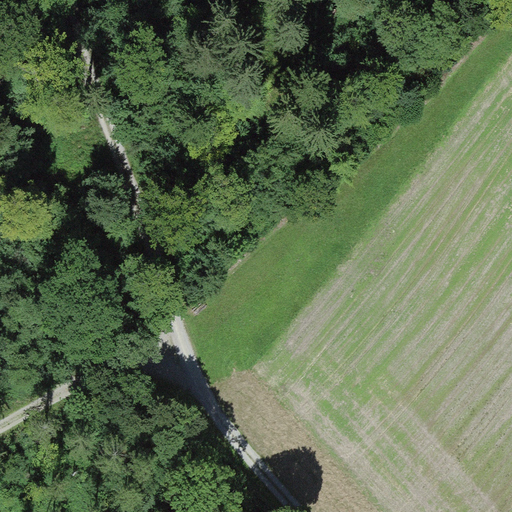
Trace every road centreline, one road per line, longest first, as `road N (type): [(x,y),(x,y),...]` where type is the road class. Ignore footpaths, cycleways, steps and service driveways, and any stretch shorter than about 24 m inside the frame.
road 1 (track): [(302,511),(226,431),(180,348),(66,0)]
road 2 (track): [(0,436),(180,348)]
